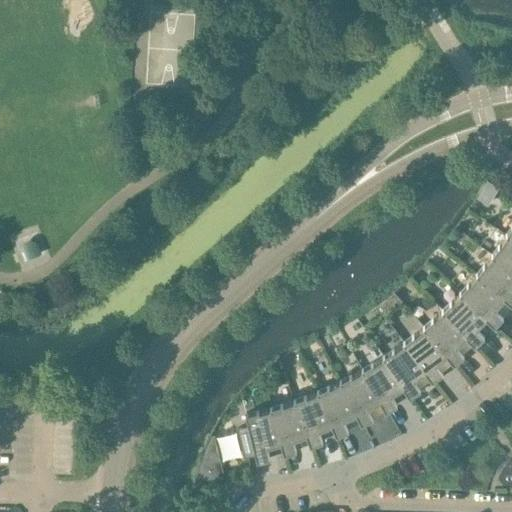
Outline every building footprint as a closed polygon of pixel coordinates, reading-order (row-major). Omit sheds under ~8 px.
[(511,237),(506,233),(501,240),(497,247),(492,254),(511,268),(511,237)] [(511,285),(511,286),(511,285),(511,268),(492,254),(487,260),(476,273),(503,296),(511,302),(511,301),(511,285)] [(503,296),(476,273),(465,286),(459,292),(485,316),(493,323),(502,313),(494,306),(503,296)] [(485,316),(459,292),(448,303),(442,309),(466,335),(473,342),(483,333),(476,326),(485,316)] [(466,335),(442,309),(436,315),(430,320),(423,325),(446,353),(452,360),(463,352),(456,344),(466,335)] [(446,353),(423,325),(417,331),(403,341),(424,369),(431,378),(441,369),(435,361),(446,353)] [(424,369),(403,341),(397,346),(383,355),(402,385),(408,393),(419,386),(413,377),(424,369)] [(402,385),(383,355),(369,364),(362,368),(379,399),(384,407),(396,401),(391,392),(402,385)] [(379,399),(362,368),(354,372),(339,380),(355,411),(360,420),(372,414),(367,405),(379,399)] [(355,411),(339,380),(324,387),(317,390),(331,422),(335,432),(347,426),(343,417),(355,411)] [(331,422),(317,390),(301,396),(294,399),(305,432),(309,442),(321,437),(318,428),(331,422)] [(305,432),(294,399),(278,404),(270,406),(280,440),(283,450),(295,446),(292,436),(305,432)] [(280,440),(270,406),(262,409),(245,412),(256,457),(269,454),(267,444),(280,440)]
